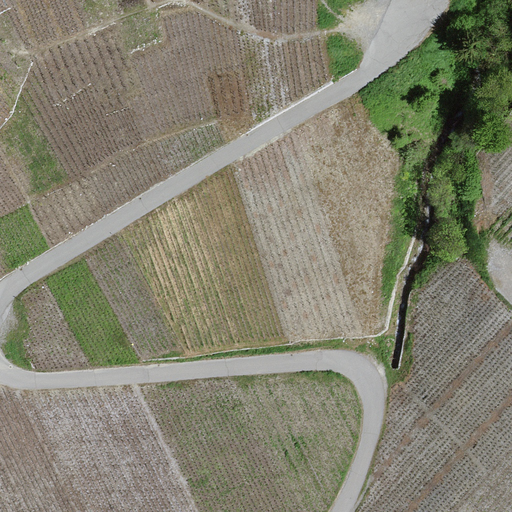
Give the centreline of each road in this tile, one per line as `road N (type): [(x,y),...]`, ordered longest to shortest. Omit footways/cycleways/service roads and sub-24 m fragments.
road 1 (track): [(0,292),(353,82),(420,5)]
road 2 (track): [(342,511),(371,435),(372,391),(354,370),(324,360),(31,383),(0,373)]
